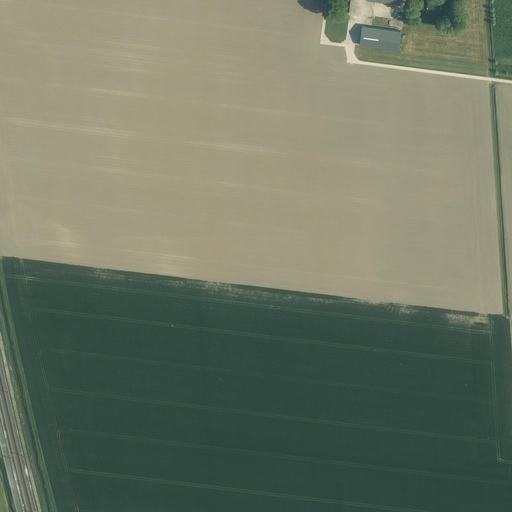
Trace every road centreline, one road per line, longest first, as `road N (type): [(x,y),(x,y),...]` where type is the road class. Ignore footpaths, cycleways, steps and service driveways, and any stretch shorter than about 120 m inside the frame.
road 1 (track): [(54,511),(0,268)]
road 2 (track): [(327,0),(323,40),(345,45),(355,61),(511,82)]
road 3 (track): [(0,339),(39,511)]
